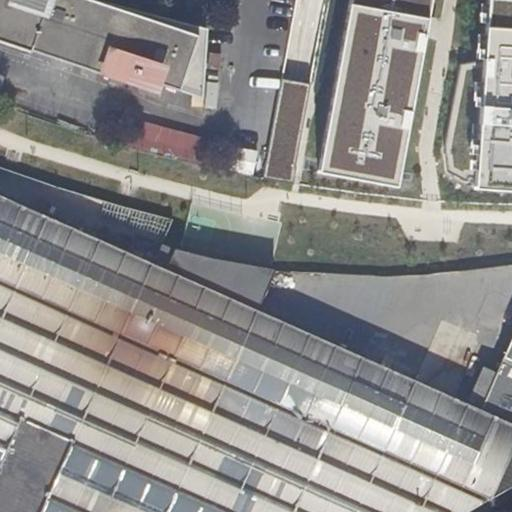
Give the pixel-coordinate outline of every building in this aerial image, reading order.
[(61,0),(0,0),(0,50),(148,103),(151,94),(175,102),(194,48),(61,0)] [(330,0),(298,0),(265,180),(279,183),(296,185),(330,0)] [(435,0),(352,0),(320,174),(399,191),(435,0)] [(511,0),(489,0),(485,63),(463,70),(447,153),(449,177),(470,185),(472,179),(478,180),(477,193),(511,194),(511,0)] [(206,167),(214,142),(138,120),(131,145),(206,167)] [(252,174),(255,151),(238,149),(235,172),(252,174)] [(475,411),(462,404),(253,312),(270,271),(213,260),(172,250),(162,272),(0,200),(0,511),(461,511),(511,482),(511,329),(492,372),(480,400),(475,411)] [(480,400),(492,372),(479,367),(462,404),(475,411),(480,400)]
